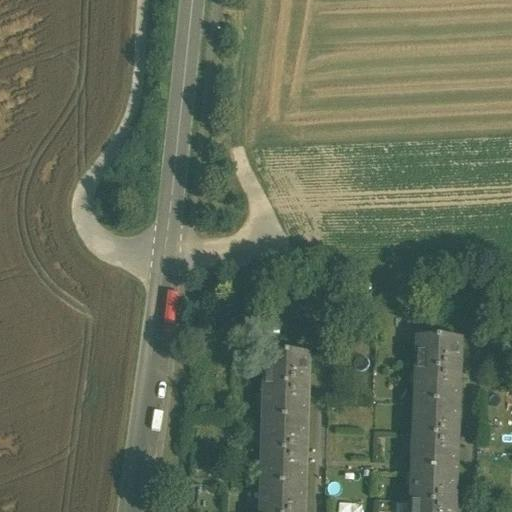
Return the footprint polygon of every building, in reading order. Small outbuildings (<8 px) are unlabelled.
[(461,343),(420,341),(418,408),(458,410),(461,343)] [(308,358),(267,357),(266,423),(307,425),(308,358)] [(458,410),(418,408),(415,475),(456,477),(458,410)] [(307,425),(266,423),(264,490),(305,491),(307,425)] [(454,511),(456,477),(415,475),(413,511),(454,511)] [(304,511),(305,491),(264,490),(263,511),(304,511)]
